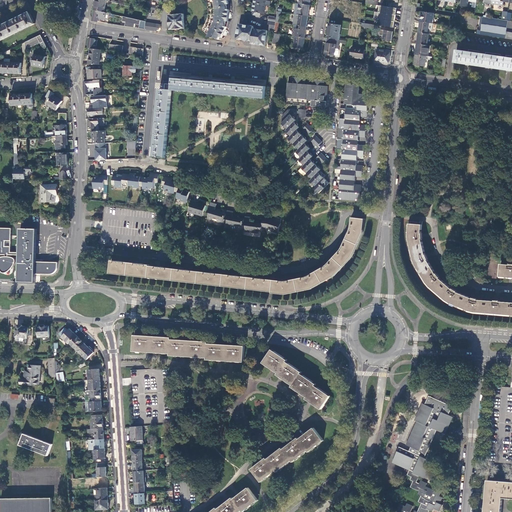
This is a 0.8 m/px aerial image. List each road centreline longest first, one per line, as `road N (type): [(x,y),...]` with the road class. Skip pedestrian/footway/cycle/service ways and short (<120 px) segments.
road 1 (residential): [(113,357),(254,376),(283,388),(301,408),(298,430),(243,466),(220,494),(186,508)]
road 2 (residential): [(75,249),(293,269),(327,250),(347,212),(387,215)]
road 3 (secondary): [(359,321),(121,301)]
road 4 (secondary): [(118,314),(354,337)]
road 5 (residential): [(511,290),(456,275),(440,255),(431,220),(387,215)]
road 6 (residential): [(467,511),(479,353)]
road 7 (residential): [(113,357),(123,511)]
road 8 (secondary): [(360,398),(346,460),(289,511)]
road 9 (residential): [(80,166),(143,164),(214,180)]
road 10 (tertiary): [(387,215),(396,86)]
